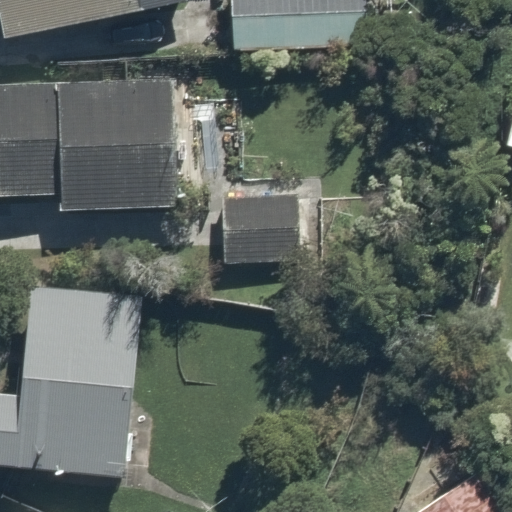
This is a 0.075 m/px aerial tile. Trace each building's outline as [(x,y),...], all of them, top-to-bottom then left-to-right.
[(0,0),(0,36),(174,0),(0,0)] [(370,0),(229,0),(229,40),(370,43),(370,0)] [(190,86),(0,82),(0,203),(188,207),(190,86)] [(511,90),(496,143),(511,148),(511,90)] [(291,194),(225,191),(222,268),(288,271),(291,194)] [(0,474),(124,487),(145,287),(31,275),(20,381),(0,379),(0,474)] [(506,511),(485,476),(423,511),(506,511)]
